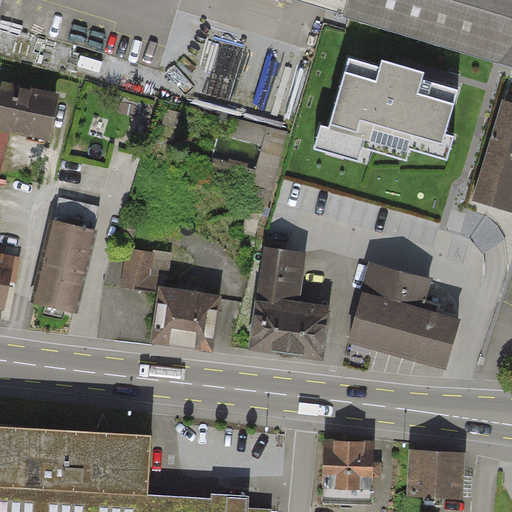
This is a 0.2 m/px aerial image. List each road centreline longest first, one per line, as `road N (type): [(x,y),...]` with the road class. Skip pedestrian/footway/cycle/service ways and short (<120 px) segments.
road 1 (primary): [(311,398),(0,361)]
road 2 (primary): [(311,398),(511,420)]
